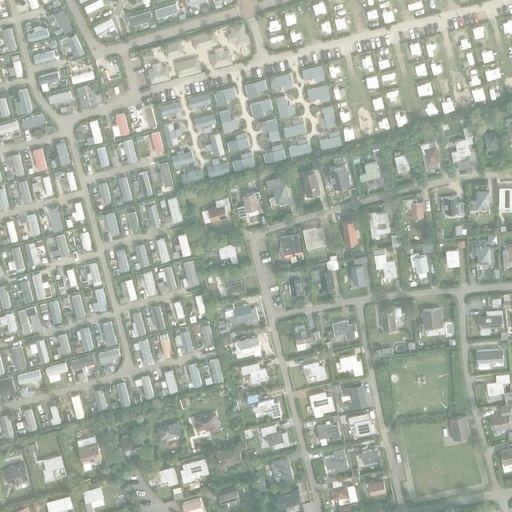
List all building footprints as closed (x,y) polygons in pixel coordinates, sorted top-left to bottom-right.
[(103,4),(101,0),(96,0),(84,6),(87,12),(103,4)] [(177,10),(175,3),(156,9),(158,15),(177,10)] [(71,25),(63,10),(58,13),(65,28),(71,25)] [(131,25),(152,19),(150,10),(129,17),(131,25)] [(117,32),(111,18),(94,26),(97,33),(109,27),(112,35),(117,32)] [(229,42),(233,41),(235,47),(248,43),(243,23),(229,27),(231,32),(226,34),(229,42)] [(16,48),(11,27),(3,29),(8,50),(16,48)] [(47,27),(27,33),(29,40),(49,35),(47,27)] [(213,30),(191,37),(195,51),(218,44),(213,30)] [(75,34),(68,37),(77,55),(84,52),(75,34)] [(184,55),(180,40),(162,45),(166,60),(184,55)] [(232,64),(229,49),(224,51),(223,46),(213,49),(214,53),(209,55),(212,69),(232,64)] [(53,50),(33,55),(35,62),(55,57),(53,50)] [(23,74),(18,55),(11,57),(16,76),(23,74)] [(197,57),(174,63),(177,77),(200,72),(197,57)] [(167,65),(161,66),(160,62),(151,64),(152,68),(147,70),(150,84),(170,79),(167,65)] [(323,62),(303,67),(305,77),(315,74),(316,79),(326,76),(325,72),(326,71),(323,62)] [(41,82),(61,76),(59,69),(39,74),(41,82)] [(73,83),(93,77),(91,69),(70,75),(73,83)] [(273,85),(283,82),(285,87),(294,84),(293,80),(294,79),(291,70),(271,76),(273,85)] [(267,77),(246,83),(248,91),(254,89),(255,93),(265,90),(264,87),(269,85),(267,77)] [(310,97),(320,95),(321,100),(331,97),(330,92),(331,92),(328,83),(308,88),(310,97)] [(81,107),(89,105),(84,85),(76,87),(81,107)] [(234,85),(214,91),(216,98),(223,97),(224,101),(233,98),(232,95),(237,93),(234,85)] [(32,109),(26,88),(18,90),(23,112),(32,109)] [(50,102),(71,97),(69,89),(48,94),(50,102)] [(209,92),(188,97),(191,106),(211,100),(209,92)] [(292,113),(291,112),(295,111),(293,101),(289,103),(286,92),(276,95),(281,116),(292,113)] [(10,113),(5,96),(0,97),(0,109),(2,116),(10,113)] [(271,97),(251,103),(253,111),(258,109),(259,114),(270,111),(269,108),(274,106),(271,97)] [(179,99),(158,105),(161,113),(182,108),(179,99)] [(324,105),(326,115),(321,116),(324,126),(329,124),(338,122),(333,103),(324,105)] [(157,122),(153,104),(146,106),(151,123),(157,122)] [(228,106),(219,109),(224,129),(233,126),(232,121),(235,120),(233,111),(230,112),(228,106)] [(130,130),(125,111),(117,113),(122,132),(130,130)] [(23,127),(44,121),(42,113),(21,119),(23,127)] [(194,118),(196,128),(217,122),(215,113),(194,118)] [(276,116),(266,118),(268,123),(264,125),(267,133),(270,132),(272,138),(281,135),(276,116)] [(294,122),(284,125),(287,135),(307,130),(305,120),(304,120),(303,116),(293,118),(294,122)] [(103,139),(97,118),(91,119),(97,140),(103,139)] [(0,132),(18,128),(16,120),(0,123),(0,132)] [(163,123),(168,144),(177,142),(172,121),(163,123)] [(160,129),(153,131),(158,151),(165,149),(160,129)] [(341,132),(340,132),(339,129),(330,131),(331,135),(321,137),(323,147),(344,142),(341,132)] [(432,138),(440,137),(438,129),(430,131),(432,138)] [(495,131),(490,132),(489,129),(484,130),(485,134),(488,148),(499,145),(495,131)] [(210,135),(215,155),(224,153),(219,132),(210,135)] [(451,152),(453,161),(460,159),(459,156),(470,154),(466,139),(472,137),(470,133),(464,135),(465,138),(454,141),(457,151),(451,152)] [(248,135),(227,141),(229,149),(250,143),(248,135)] [(300,142),(290,144),(292,154),(312,149),(309,139),(308,135),(299,138),(300,142)] [(136,157),(131,137),(124,138),(129,159),(136,157)] [(70,161),(64,141),(56,143),(62,163),(70,161)] [(436,146),(431,148),(430,142),(420,145),(422,155),(426,154),(428,164),(439,161),(436,146)] [(109,161),(105,144),(99,146),(103,162),(109,161)] [(269,152),(263,154),(265,162),(286,157),(284,149),(279,151),(278,147),(269,150),(269,152)] [(46,167),(41,148),(33,150),(38,169),(46,167)] [(243,158),(232,161),(234,169),(255,164),(251,151),(241,153),(243,158)] [(405,154),(400,155),(399,151),(393,152),(395,156),(394,157),(398,171),(409,168),(405,154)] [(190,152),(171,156),(173,165),(192,160),(190,152)] [(23,173),(19,154),(10,156),(6,157),(8,167),(13,166),(15,175),(23,173)] [(173,183),(167,161),(159,163),(160,170),(158,171),(159,177),(162,176),(165,186),(173,183)] [(227,161),(207,167),(209,175),(229,170),(227,161)] [(359,174),(361,180),(368,179),(379,176),(375,162),(364,164),(366,172),(359,174)] [(200,168),(181,173),(183,183),(203,178),(200,168)] [(345,169),(334,172),(338,186),(348,183),(345,169)] [(78,187),(73,171),(65,173),(69,190),(78,187)] [(151,193),(146,172),(138,174),(143,195),(151,193)] [(302,175),(307,194),(318,191),(313,172),(302,175)] [(53,192),(49,175),(41,177),(46,194),(53,192)] [(282,176),(266,181),(268,189),(273,188),(276,202),(278,201),(278,203),(285,202),(285,200),(288,199),(284,184),(282,176)] [(132,198),(127,177),(118,179),(123,200),(132,198)] [(31,200),(26,180),(18,182),(23,202),(31,200)] [(111,200),(107,182),(98,184),(102,202),(111,200)] [(507,204),(511,204),(511,188),(508,189),(508,188),(499,188),(499,195),(507,195),(507,204)] [(237,207),(239,216),(247,214),(246,210),(257,207),(255,197),(260,196),(258,191),(242,195),(245,205),(237,207)] [(469,201),(469,210),(477,209),(477,207),(489,206),(488,191),(476,191),(477,200),(469,201)] [(457,194),(440,195),(442,212),(445,211),(457,211),(457,214),(464,213),(463,200),(457,201),(457,194)] [(181,218),(176,195),(166,198),(172,220),(181,218)] [(209,209),(212,220),(226,216),(224,210),(230,209),(227,196),(214,199),(216,207),(209,209)] [(422,202),(416,202),(416,198),(402,199),(403,208),(411,208),(411,218),(423,217),(422,202)] [(85,218),(80,201),(73,203),(78,220),(85,218)] [(160,223),(154,204),(146,206),(152,226),(160,223)] [(61,226),(57,209),(50,211),(54,228),(61,226)] [(119,232),(114,211),(105,213),(111,234),(119,232)] [(140,229),(136,211),(127,213),(132,231),(140,229)] [(377,232),(389,230),(386,212),(375,213),(375,212),(368,213),(370,226),(376,225),(377,232)] [(40,233),(34,213),(26,215),(31,235),(40,233)] [(18,239),(13,220),(6,222),(11,241),(18,239)] [(353,220),(342,222),(345,237),(345,240),(356,239),(356,235),(353,220)] [(322,227),(315,228),(315,227),(303,229),(305,238),(312,236),(314,246),(326,244),(322,227)] [(92,248),(88,231),(80,233),(83,250),(92,248)] [(190,253),(185,233),(177,235),(182,255),(190,253)] [(200,243),(206,240),(203,233),(196,236),(200,243)] [(68,252),(63,234),(55,236),(60,254),(68,252)] [(283,253),(300,250),(298,236),(291,237),(280,239),(283,253)] [(169,259),(164,238),(156,240),(161,261),(169,259)] [(485,239),(470,240),(471,252),(477,251),(478,263),(490,262),(489,246),(485,246),(485,239)] [(37,262),(32,242),(24,244),(29,264),(37,262)] [(233,242),(218,246),(221,258),(230,256),(231,262),(238,261),(236,254),(233,242)] [(149,264),(143,244),(134,246),(140,266),(149,264)] [(502,250),(503,266),(510,265),(510,260),(511,259),(511,244),(508,245),(508,249),(502,250)] [(25,270),(19,249),(13,250),(18,272),(25,270)] [(128,269),(124,250),(116,252),(121,271),(128,269)] [(446,251),(447,265),(458,264),(457,250),(446,251)] [(396,274),(394,259),(387,261),(385,252),(375,254),(377,267),(383,266),(385,277),(396,274)] [(425,254),(418,256),(418,253),(410,254),(412,266),(415,265),(416,271),(427,269),(425,254)] [(197,282),(192,260),(184,262),(190,284),(197,282)] [(101,280),(96,262),(88,264),(93,282),(101,280)] [(286,262),(276,264),(277,271),(287,269),(286,262)] [(176,287),(170,265),(163,267),(169,289),(176,287)] [(350,267),(353,282),(364,280),(362,265),(350,267)] [(76,284),(72,267),(66,268),(69,285),(76,284)] [(331,271),(324,272),(323,268),(310,270),(312,279),(320,278),(322,288),(333,286),(331,271)] [(288,279),(291,293),(303,291),(299,270),(282,273),(283,280),(288,279)] [(156,293),(151,271),(143,273),(148,295),(156,293)] [(230,272),(223,274),(228,295),(246,291),(241,273),(230,276),(230,272)] [(45,295),(39,273),(32,275),(37,297),(45,295)] [(137,297),(132,278),(120,281),(123,294),(128,293),(130,299),(137,297)] [(33,300),(28,280),(20,282),(25,302),(33,300)] [(10,306),(5,286),(0,287),(0,298),(3,308),(10,306)] [(108,308),(102,288),(94,290),(99,310),(108,308)] [(85,315),(79,294),(71,296),(77,317),(85,315)] [(206,311),(201,294),(194,296),(199,313),(206,311)] [(62,320),(57,299),(48,302),(54,322),(62,320)] [(183,316),(179,301),(174,302),(178,317),(183,316)] [(255,307),(250,308),(249,304),(225,310),(226,315),(235,313),(237,319),(246,317),(248,323),(258,320),(255,307)] [(165,327),(159,305),(151,307),(157,329),(165,327)] [(381,308),(383,329),(395,328),(394,316),(401,315),(400,306),(381,308)] [(31,330),(25,308),(18,310),(23,332),(31,330)] [(417,321),(418,325),(424,325),(424,324),(435,323),(434,309),(423,310),(424,320),(417,321)] [(17,329),(13,311),(6,313),(10,331),(17,329)] [(145,333),(139,312),(132,314),(138,335),(145,333)] [(480,316),(481,327),(496,326),(495,325),(500,325),(500,314),(480,316)] [(355,322),(348,323),(347,319),(332,323),(334,334),(345,332),(346,339),(358,336),(355,322)] [(117,341),(111,321),(103,323),(109,344),(117,341)] [(213,343),(209,325),(201,327),(205,345),(213,343)] [(310,328),(304,329),(303,325),(294,327),(298,342),(296,343),(297,349),(305,348),(303,341),(319,338),(317,331),(311,333),(310,328)] [(93,347),(88,326),(80,328),(84,349),(93,347)] [(193,349),(187,328),(181,330),(186,351),(193,349)] [(70,352),(65,333),(58,335),(62,353),(70,352)] [(167,333),(159,335),(164,357),(172,355),(167,333)] [(240,340),(243,352),(260,347),(257,335),(240,340)] [(147,338),(138,341),(144,363),(152,360),(147,338)] [(49,360),(43,339),(35,341),(41,362),(49,360)] [(27,365),(21,345),(13,347),(18,368),(27,365)] [(118,346),(98,352),(100,360),(120,354),(118,346)] [(502,351),(497,351),(497,349),(477,350),(478,361),(495,360),(495,361),(494,361),(494,364),(496,364),(503,364),(502,351)] [(93,353),(70,359),(73,368),(96,362),(93,353)] [(359,360),(356,360),(355,354),(339,357),(342,369),(353,367),(354,374),(362,372),(359,360)] [(218,358),(209,360),(215,382),(223,379),(218,358)] [(65,361),(47,366),(50,378),(60,376),(59,372),(67,370),(65,361)] [(265,367),(260,368),(258,361),(242,365),(244,372),(250,371),(253,382),(268,378),(265,367)] [(322,364),(318,365),(317,361),(302,364),(303,366),(301,368),(302,373),(305,374),(305,376),(315,373),(317,379),(325,377),(322,364)] [(196,363),(187,365),(193,387),(201,384),(196,363)] [(39,367),(17,373),(20,384),(42,378),(39,367)] [(172,370),(163,372),(168,392),(177,389),(172,370)] [(486,382),(488,394),(503,392),(502,382),(510,381),(509,373),(496,374),(496,381),(486,382)] [(12,375),(0,378),(0,388),(2,394),(16,390),(12,375)] [(148,375),(140,377),(146,398),(154,396),(148,375)] [(125,381),(117,383),(122,405),(131,403),(125,381)] [(361,383),(344,387),(345,394),(351,392),(353,399),(348,400),(349,407),(366,403),(361,383)] [(103,388),(94,390),(99,408),(108,406),(103,388)] [(330,395),(326,396),(325,391),(310,394),(312,406),(319,404),(321,411),(333,408),(330,395)] [(79,394),(71,396),(77,417),(84,415),(79,394)] [(179,409),(187,406),(184,397),(176,399),(179,409)] [(278,401),(274,403),(272,398),(257,402),(258,404),(256,404),(258,412),(260,411),(260,413),(271,411),(272,417),(281,414),(278,401)] [(56,404),(50,405),(55,423),(60,421),(56,404)] [(493,427),(494,428),(509,425),(507,414),(510,413),(509,405),(500,406),(501,414),(492,416),(492,417),(491,418),(492,427),(493,427)] [(32,408),(24,410),(29,430),(37,428),(32,408)] [(367,412),(348,416),(349,422),(354,421),(356,431),(360,430),(361,434),(368,433),(368,432),(371,431),(367,412)] [(215,414),(201,417),(200,413),(195,415),(195,416),(196,416),(196,419),(194,419),(197,430),(209,427),(210,432),(219,430),(215,414)] [(8,415),(1,417),(6,436),(13,434),(8,415)] [(449,418),(453,439),(470,436),(466,415),(449,418)] [(157,428),(161,444),(166,443),(165,438),(180,433),(177,422),(157,428)] [(332,439),(340,438),(337,424),(332,425),(332,422),(316,426),(319,437),(331,435),(332,439)] [(274,424),(261,427),(263,434),(266,434),(269,444),(275,443),(276,447),(289,444),(285,431),(281,432),(281,429),(276,430),(274,424)] [(121,439),(125,455),(130,454),(129,448),(141,445),(138,434),(121,439)] [(87,459),(99,455),(96,444),(84,447),(84,446),(78,447),(84,466),(89,464),(87,459)] [(334,455),(324,457),(327,468),(337,466),(337,470),(348,468),(343,448),(333,450),(334,455)] [(511,448),(501,452),(504,462),(511,460),(511,448)] [(217,455),(220,466),(242,461),(239,449),(217,455)] [(361,452),(363,463),(378,460),(375,449),(361,452)] [(43,460),(48,477),(53,475),(51,470),(63,466),(60,455),(43,460)] [(183,469),(180,470),(183,482),(187,481),(192,480),(191,478),(190,474),(202,471),(203,474),(209,472),(208,470),(205,458),(199,460),(182,464),(183,469)] [(274,465),(276,475),(291,472),(288,461),(274,465)] [(5,468),(9,484),(28,479),(24,463),(5,468)] [(173,467),(165,469),(148,473),(151,484),(168,480),(169,486),(178,483),(173,467)] [(368,483),(370,495),(385,491),(383,480),(368,483)] [(345,484),(330,487),(333,499),(337,498),(339,503),(349,501),(356,500),(352,485),(346,487),(345,484)] [(218,493),(222,504),(239,499),(238,497),(243,495),(245,492),(243,488),(240,486),(218,493)] [(82,492),(87,511),(94,511),(91,501),(103,498),(100,487),(82,492)] [(284,507),(298,503),(294,488),(274,493),(277,503),(283,502),(284,507)] [(207,497),(214,496),(213,489),(206,491),(207,497)] [(46,502),(48,511),(55,511),(73,507),(70,496),(46,502)] [(182,504),(184,511),(192,511),(203,509),(199,499),(182,504)]
